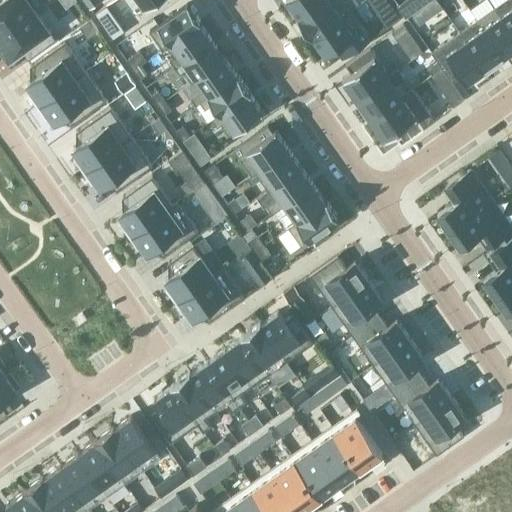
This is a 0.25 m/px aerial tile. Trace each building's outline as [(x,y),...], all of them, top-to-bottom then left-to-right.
[(0,0),(0,32),(34,8),(27,0),(0,0)] [(125,0),(135,13),(152,0),(125,0)] [(286,0),(298,16),(297,17),(298,18),(322,0),(286,0)] [(322,0),(298,18),(310,36),(349,9),(359,2),(357,0),(344,0),(343,1),(342,0),(322,0)] [(386,0),(371,0),(389,25),(399,17),(386,0)] [(422,5),(429,0),(406,0),(398,5),(406,16),(410,13),(422,5)] [(511,0),(502,0),(494,6),(511,31),(511,0)] [(162,48),(200,21),(188,3),(149,30),(162,48)] [(410,13),(418,24),(430,16),(422,5),(410,13)] [(504,56),(503,55),(511,49),(511,31),(494,6),(476,18),(503,57),(504,56)] [(34,8),(0,32),(0,44),(10,58),(22,50),(27,56),(54,38),(34,8)] [(312,36),(325,54),(335,47),(342,57),(370,38),(349,9),(310,36),(311,37),(312,36)] [(112,39),(124,30),(115,17),(102,25),(112,39)] [(87,37),(97,29),(89,18),(79,26),(87,37)] [(486,69),(503,57),(476,18),(459,31),(486,69)] [(200,21),(162,48),(162,49),(166,46),(173,56),(169,59),(174,66),(212,39),(200,22),(201,22),(200,21)] [(403,22),(391,31),(411,59),(423,51),(403,22)] [(450,79),(460,72),(467,81),(484,69),(485,70),(486,69),(459,31),(430,51),(437,60),(441,67),(450,79)] [(224,57),(212,39),(174,66),(167,71),(180,88),(182,87),(191,81),(224,57)] [(85,70),(64,41),(29,65),(36,75),(27,82),(32,90),(29,92),(37,104),(85,70)] [(356,98),(398,68),(397,68),(388,74),(375,56),(376,55),(370,47),(345,64),(351,71),(342,77),(356,98)] [(133,69),(139,64),(146,60),(139,50),(126,59),(133,69)] [(190,97),(195,104),(199,101),(237,75),(224,57),(191,81),(182,87),(189,97),(190,97)] [(437,60),(427,67),(431,74),(441,67),(437,60)] [(139,64),(133,69),(140,78),(146,74),(139,64)] [(398,68),(356,98),(370,118),(412,88),(411,87),(402,94),(395,84),(405,77),(398,68)] [(106,99),(85,70),(37,104),(45,115),(49,113),(54,121),(64,114),(71,124),(106,99)] [(123,92),(124,92),(136,83),(127,71),(114,80),(123,92)] [(237,75),(199,101),(200,102),(204,108),(212,103),(219,113),(249,92),(250,91),(238,74),(237,75)] [(124,92),(131,102),(142,93),(136,83),(124,92)] [(445,92),(454,105),(463,98),(455,85),(445,92)] [(412,88),(370,118),(385,138),(393,132),(401,142),(434,119),(412,88)] [(157,90),(151,94),(158,104),(164,99),(157,90)] [(228,134),(262,111),(249,92),(212,119),(217,126),(221,123),(228,134)] [(171,109),(164,99),(158,104),(164,113),(171,109)] [(110,106),(76,131),(82,140),(73,147),(78,155),(75,157),(83,169),(131,135),(110,106)] [(150,122),(158,133),(166,128),(158,116),(150,122)] [(182,125),(176,130),(183,139),(189,135),(182,125)] [(250,174),(288,147),(275,129),(272,131),(268,125),(233,149),(237,155),(250,174)] [(183,139),(190,149),(199,142),(193,132),(183,139)] [(83,169),(91,181),(95,178),(100,186),(110,180),(117,189),(152,165),(131,135),(83,169)] [(288,147),(250,174),(246,177),(250,184),(259,178),(267,189),(300,165),(288,147)] [(181,149),(167,159),(175,169),(189,159),(181,149)] [(223,175),(213,163),(204,169),(213,182),(223,175)] [(313,183),(300,165),(267,189),(274,199),(266,204),(271,212),(275,209),(313,183)] [(501,173),(509,185),(511,182),(511,167),(511,166),(501,173)] [(454,201),(437,213),(448,229),(491,198),(471,169),(444,188),(454,201)] [(128,206),(119,213),(124,221),(121,223),(129,234),(172,205),(151,175),(122,196),(128,206)] [(313,183),(275,209),(288,227),(325,200),(313,183)] [(233,198),(227,202),(234,212),(240,207),(233,198)] [(448,229),(459,244),(476,232),(485,246),(511,228),(491,198),(448,229)] [(339,218),(326,199),(325,200),(288,227),(301,245),(339,218)] [(129,234),(137,246),(141,244),(146,252),(156,245),(163,255),(198,230),(177,201),(172,205),(129,234)] [(218,201),(207,209),(216,222),(227,214),(218,201)] [(249,212),(239,219),(246,229),(256,222),(249,212)] [(238,256),(251,247),(247,241),(241,233),(240,231),(227,240),(238,256)] [(256,234),(247,241),(251,247),(254,251),(263,244),(256,234)] [(500,267),(483,278),(494,294),(511,281),(511,237),(490,253),(500,267)] [(168,261),(175,271),(165,278),(170,286),(167,288),(175,300),(214,273),(213,272),(193,244),(168,261)] [(270,253),(263,244),(254,251),(260,260),(270,253)] [(253,274),(260,284),(268,278),(270,277),(263,267),(250,248),(240,256),(253,274)] [(309,273),(331,305),(368,278),(355,259),(345,266),(337,254),(309,273)] [(175,300),(184,312),(187,309),(192,317),(202,310),(209,320),(244,295),(223,266),(214,273),(175,300)] [(368,278),(331,305),(352,334),(379,314),(372,304),(382,297),(368,278)] [(511,281),(494,294),(505,310),(511,304),(511,281)] [(283,292),(293,306),(303,298),(293,284),(283,292)] [(278,310),(260,322),(260,321),(259,322),(286,360),(312,342),(293,313),(284,319),(278,310)] [(86,318),(81,312),(73,318),(77,324),(86,318)] [(379,314),(352,334),(372,364),(410,337),(396,318),(387,325),(379,314)] [(286,360),(259,322),(241,334),(276,384),(277,385),(295,372),(286,360)] [(276,384),(241,334),(240,335),(241,336),(224,348),(251,385),(259,396),(276,384)] [(410,337),(372,364),(393,393),(421,373),(414,363),(423,356),(410,337)] [(224,348),(207,360),(239,406),(246,400),(240,392),(251,385),(224,348)] [(207,360),(190,372),(189,371),(188,372),(215,410),(226,403),(231,411),(239,406),(207,360)] [(339,373),(333,365),(304,386),(310,394),(339,373)] [(5,373),(3,370),(0,372),(0,416),(12,409),(11,408),(6,411),(0,403),(0,401),(17,390),(15,387),(18,385),(8,371),(5,373)] [(188,372),(170,384),(203,431),(211,425),(205,417),(215,410),(188,372)] [(421,373),(393,393),(414,422),(451,396),(438,377),(428,384),(421,373)] [(330,381),(336,390),(346,383),(340,374),(330,381)] [(330,381),(320,388),(326,397),(336,390),(330,381)] [(171,441),(197,423),(203,431),(170,384),(170,385),(171,386),(153,398),(159,407),(151,413),(171,441)] [(297,405),(299,403),(310,396),(311,395),(310,394),(304,386),(290,396),(297,405)] [(326,397),(320,388),(310,396),(316,404),(326,397)] [(273,402),(280,412),(285,409),(290,405),(283,395),(273,402)] [(305,411),(316,404),(310,396),(299,403),(305,411)] [(451,396),(414,422),(436,453),(464,434),(455,422),(465,415),(451,396)] [(282,418),(290,429),(299,422),(291,412),(282,418)] [(255,413),(248,418),(255,429),(263,424),(255,413)] [(160,456),(131,414),(113,427),(113,426),(112,427),(142,469),(160,456)] [(217,511),(298,511),(321,496),(320,496),(361,467),(361,468),(382,453),(355,414),(333,430),(294,458),(252,487),(217,511)] [(248,435),(255,429),(248,418),(240,424),(248,435)] [(290,429),(282,418),(274,425),(281,435),(290,429)] [(142,469),(112,427),(94,439),(124,481),(142,469)] [(259,435),(266,445),(275,439),(268,429),(259,435)] [(258,451),(266,445),(259,435),(251,441),(258,451)] [(213,444),(220,454),(230,447),(223,437),(213,444)] [(94,440),(77,452),(106,494),(124,481),(94,439),(94,440)] [(258,451),(251,441),(242,447),(249,457),(258,451)] [(241,463),(249,457),(242,447),(233,453),(241,463)] [(106,494),(77,452),(59,464),(89,506),(106,494)] [(206,464),(199,454),(186,463),(193,473),(206,464)] [(227,457),(218,463),(226,474),(234,468),(227,457)] [(218,463),(210,469),(217,480),(226,474),(218,463)] [(80,511),(89,506),(59,464),(42,477),(66,511),(80,511)] [(181,467),(168,476),(175,486),(188,477),(181,467)] [(217,480),(210,469),(201,475),(209,486),(217,480)] [(209,486),(201,475),(193,481),(200,492),(209,486)] [(66,511),(42,477),(24,489),(39,511),(66,511)] [(24,490),(6,503),(9,508),(12,511),(39,511),(24,489),(23,490),(24,490)] [(167,500),(174,510),(183,504),(176,494),(167,500)] [(158,506),(162,511),(172,511),(174,510),(167,500),(158,506)]
